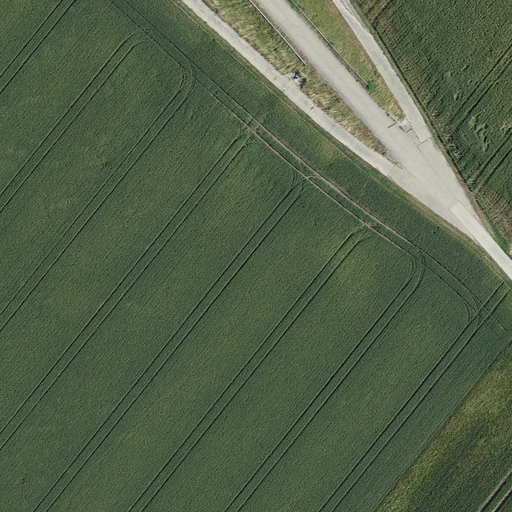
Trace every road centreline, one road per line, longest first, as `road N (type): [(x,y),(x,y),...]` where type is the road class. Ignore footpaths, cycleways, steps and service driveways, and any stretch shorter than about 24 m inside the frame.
road 1 (track): [(190,0),(376,161),(438,187)]
road 2 (track): [(340,0),(418,123),(438,187)]
